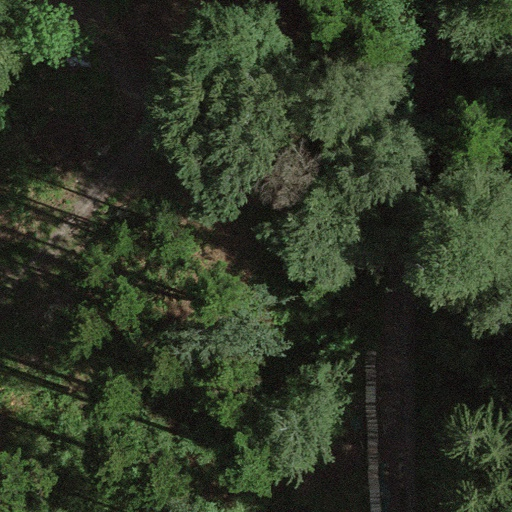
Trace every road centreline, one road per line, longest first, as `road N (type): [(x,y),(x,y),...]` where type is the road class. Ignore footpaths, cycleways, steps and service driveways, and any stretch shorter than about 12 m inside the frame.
road 1 (track): [(440,0),(408,278),(406,511)]
road 2 (track): [(0,306),(292,0)]
